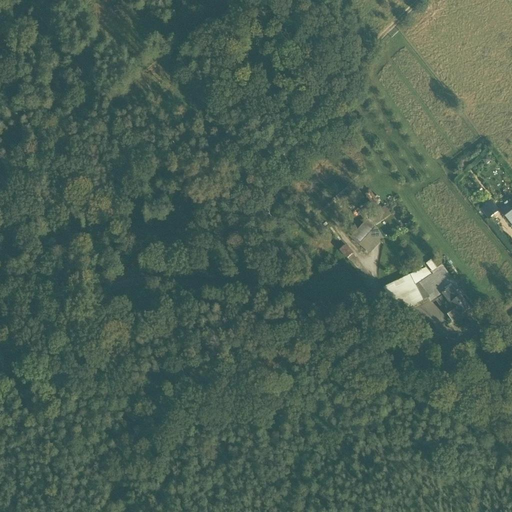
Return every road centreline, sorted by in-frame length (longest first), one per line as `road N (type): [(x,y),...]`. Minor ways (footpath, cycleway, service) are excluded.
road 1 (tertiary): [(0,382),(105,282),(241,287),(327,314),(419,359),(511,310)]
road 2 (track): [(105,282),(200,219),(424,0)]
